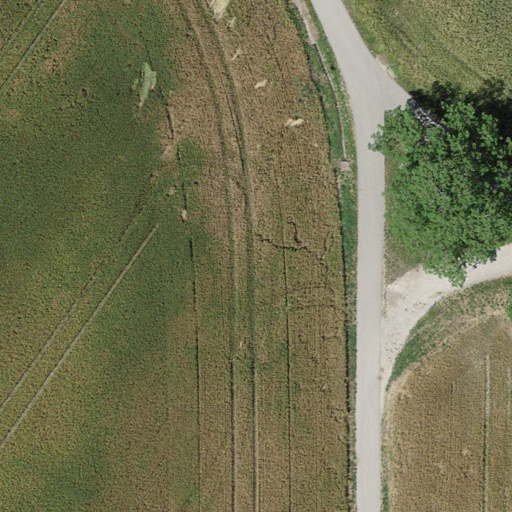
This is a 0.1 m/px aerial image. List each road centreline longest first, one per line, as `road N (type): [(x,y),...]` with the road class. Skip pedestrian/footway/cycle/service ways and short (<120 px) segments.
road 1 (track): [(370,511),(367,82)]
road 2 (track): [(327,0),(367,82),(511,190)]
road 3 (track): [(374,333),(435,284),(511,260)]
